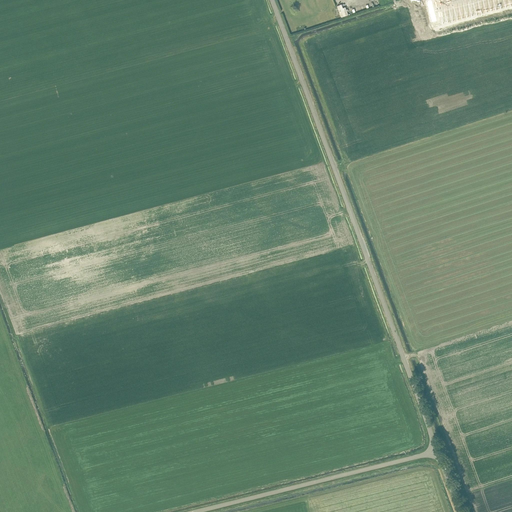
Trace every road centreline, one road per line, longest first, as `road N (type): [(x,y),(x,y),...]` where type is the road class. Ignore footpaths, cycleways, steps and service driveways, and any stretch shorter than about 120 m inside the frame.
road 1 (unclassified): [(437,451),(271,0)]
road 2 (unclassified): [(194,511),(437,451)]
